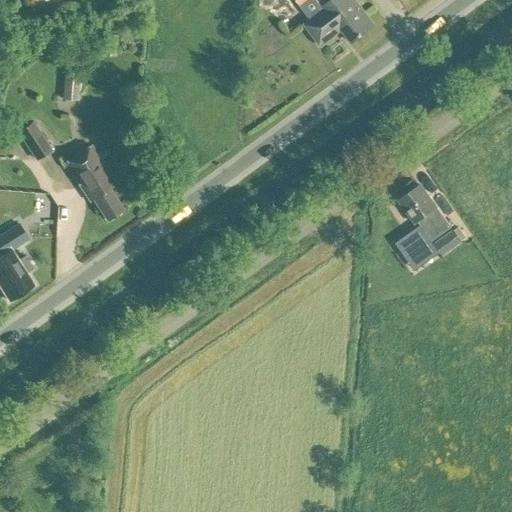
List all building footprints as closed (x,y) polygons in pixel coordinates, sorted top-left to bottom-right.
[(296,0),(310,18),(303,23),(321,46),(343,30),(352,42),(373,26),(353,0),(296,0)] [(102,35),(101,57),(116,57),(117,36),(102,35)] [(61,99),(78,100),(80,70),(63,69),(61,99)] [(125,104),(134,105),(134,96),(125,95),(125,104)] [(17,132),(37,160),(53,149),(33,121),(17,132)] [(121,210),(108,189),(116,184),(91,146),(64,164),(89,202),(93,199),(107,219),(121,210)] [(421,225),(395,243),(407,261),(419,252),(430,244),(432,243),(431,241),(432,241),(451,227),(437,207),(429,196),(428,197),(420,185),(399,200),(407,210),(406,211),(414,224),(418,221),(421,225)] [(0,287),(9,301),(33,285),(11,250),(28,240),(18,224),(0,235),(0,287)] [(434,246),(443,258),(463,244),(454,232),(434,246)]
